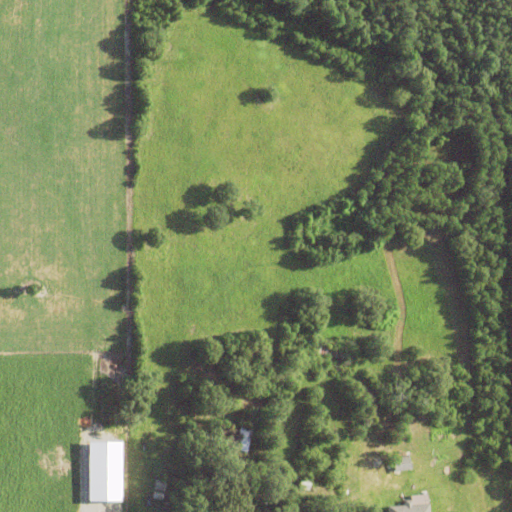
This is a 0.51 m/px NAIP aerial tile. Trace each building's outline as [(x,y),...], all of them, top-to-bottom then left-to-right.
[(313,351),(315,341),(336,345),(334,355),(313,351)] [(194,395),(195,390),(218,393),(217,398),(194,395)] [(123,499),(123,440),(90,439),(89,499),(123,499)] [(390,455),(406,453),(409,467),(393,469),(390,455)] [(179,473),(210,472),(211,487),(179,488),(179,473)] [(152,488),(153,477),(163,479),(162,490),(152,488)] [(297,487),(299,477),(308,478),(307,489),(297,487)] [(150,496),(151,490),(161,491),(160,498),(150,496)] [(426,501),(427,511),(386,511),(386,504),(401,503),(401,498),(408,498),(408,502),(426,501)]
